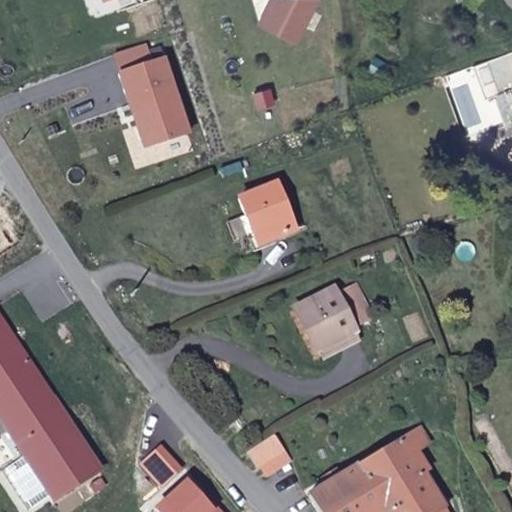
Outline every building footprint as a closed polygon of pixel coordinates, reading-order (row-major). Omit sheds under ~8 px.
[(273,0),(260,27),(295,40),(313,0),(273,0)] [(109,59),(115,76),(146,66),(140,48),(109,59)] [(115,76),(114,77),(139,152),(184,137),(159,62),(146,66),(115,76)] [(230,208),(238,226),(246,244),(250,256),(288,239),(267,192),(230,208)] [(246,244),(238,226),(221,233),(228,251),(246,244)] [(291,320),(314,358),(349,336),(347,332),(363,323),(345,294),(330,303),(326,300),(291,320)] [(67,511),(110,482),(4,318),(0,321),(0,419),(60,511),(67,511)] [(349,336),(314,358),(319,366),(354,345),(349,336)] [(273,415),(263,404),(244,421),(254,433),(273,415)] [(243,452),(253,470),(262,479),(286,462),(271,436),(243,452)] [(456,511),(412,438),(346,476),(340,469),(323,481),(327,488),(318,495),(328,511),(456,511)]
